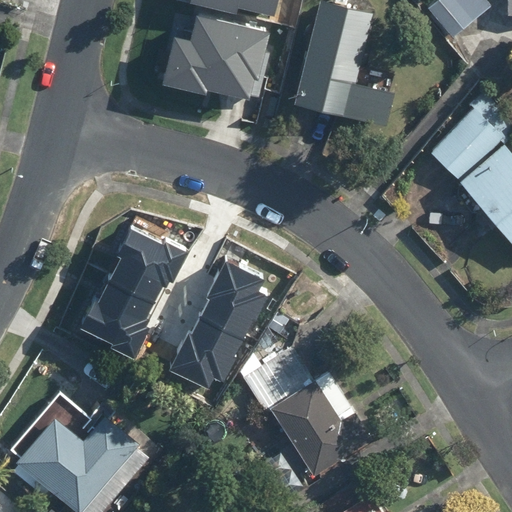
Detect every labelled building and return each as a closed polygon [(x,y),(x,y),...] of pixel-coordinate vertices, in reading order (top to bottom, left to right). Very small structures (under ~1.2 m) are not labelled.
[(208,0),(274,14),(277,0),(208,0)] [(375,5),(356,0),(321,0),(297,97),(349,110),(375,5)] [(493,3),(490,0),(431,0),(426,5),(450,36),(493,3)] [(163,75),(257,96),(273,26),(196,9),(190,32),(173,28),(163,75)] [(505,139),(508,137),(479,105),(433,146),(461,178),(505,139)] [(511,147),(505,139),(461,178),(511,234),(511,147)] [(83,311),(126,336),(183,238),(139,213),(83,311)] [(231,243),(165,357),(215,386),(281,272),(231,243)] [(267,406),(276,400),(318,470),(374,437),(332,367),(316,377),(296,343),(247,372),(267,406)] [(48,494),(58,482),(91,511),(99,511),(152,453),(106,412),(87,434),(58,409),(22,450),(27,455),(17,466),(48,494)] [(393,490),(403,511),(417,511),(433,503),(418,476),(393,490)] [(390,511),(382,500),(363,511),(390,511)]
